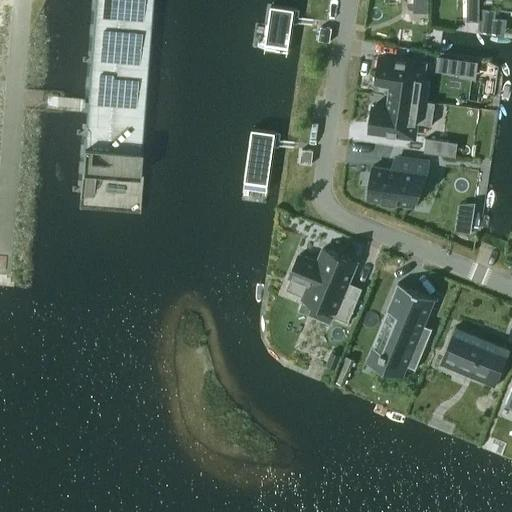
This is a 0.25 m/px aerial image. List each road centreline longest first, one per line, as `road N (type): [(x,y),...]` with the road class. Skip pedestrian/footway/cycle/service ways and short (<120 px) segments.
road 1 (residential): [(351,0),(322,183),(331,207),(511,285)]
road 2 (unclassified): [(0,268),(21,0)]
